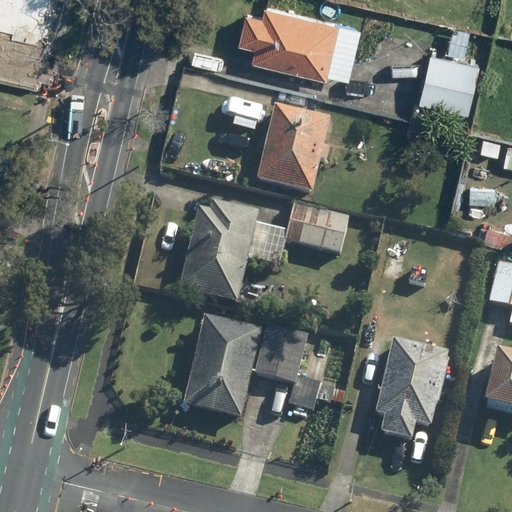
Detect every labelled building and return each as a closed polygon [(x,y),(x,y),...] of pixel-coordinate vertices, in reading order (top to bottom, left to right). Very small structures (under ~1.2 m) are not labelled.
[(49,0),(0,0),(0,39),(37,48),(49,0)] [(261,6),(259,15),(242,12),(236,43),(252,47),(249,62),(323,77),(334,21),(261,6)] [(414,104),(428,107),(465,115),(476,65),(424,54),(414,104)] [(428,107),(414,104),(407,136),(421,139),(428,107)] [(324,124),(268,111),(251,187),(307,199),(315,165),(321,166),(324,153),(318,152),(324,124)] [(501,142),(472,136),(469,153),(498,158),(501,142)] [(511,146),(505,145),(502,167),(511,168),(511,146)] [(496,189),(470,187),(467,220),(493,223),(496,189)] [(181,288),(238,301),(259,210),(213,199),(211,209),(199,206),(181,288)] [(290,212),(282,250),(340,263),(348,225),(290,212)] [(484,313),(505,317),(511,285),(511,275),(493,271),(484,313)] [(511,332),(511,285),(505,317),(503,331),(511,332)] [(322,307),(293,302),(289,325),(317,330),(322,307)] [(257,335),(198,321),(178,410),(237,423),(257,335)] [(303,352),(305,343),(263,332),(251,383),(292,394),(303,352)] [(303,352),(292,394),(288,411),(311,417),(314,405),(340,411),(357,345),(340,341),(335,360),(303,352)] [(369,419),(377,420),(374,436),(405,442),(408,427),(428,431),(442,357),(384,345),(369,419)] [(511,365),(487,360),(474,414),(511,423),(511,365)]
